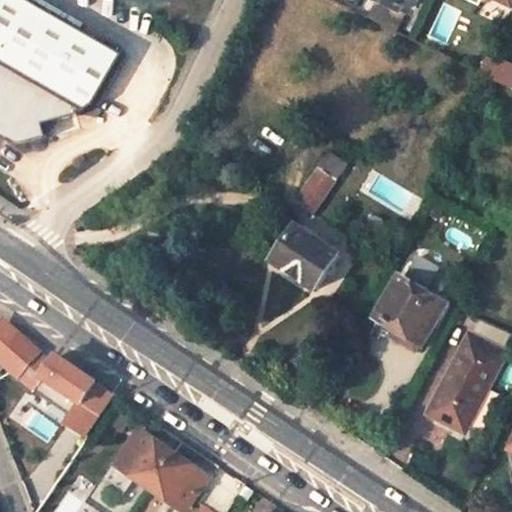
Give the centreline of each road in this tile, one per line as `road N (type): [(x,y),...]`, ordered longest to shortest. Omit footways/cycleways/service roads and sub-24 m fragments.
road 1 (primary): [(410,511),(0,236)]
road 2 (primary): [(0,265),(377,511)]
